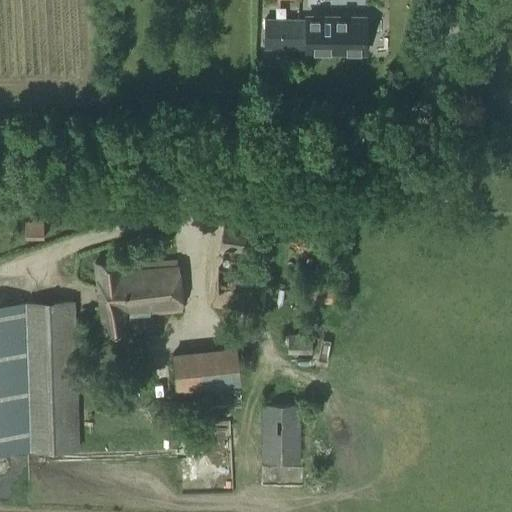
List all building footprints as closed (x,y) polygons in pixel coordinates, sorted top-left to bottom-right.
[(265,20),(264,46),(306,47),(306,50),(364,51),(364,19),(306,18),(306,21),(265,20)] [(41,221),(22,222),(22,238),(41,238),(41,221)] [(223,227),(219,249),(259,256),(263,234),(223,227)] [(119,260),(94,263),(102,333),(126,330),(125,323),(130,322),(130,317),(182,312),(176,258),(120,264),(119,260)] [(218,270),(212,305),(261,313),(267,278),(232,272),(218,270)] [(295,281),(295,304),(335,303),(334,281),(295,281)] [(74,300),(23,302),(29,452),(79,450),(74,300)] [(236,346),(171,353),(177,409),(242,403),(236,346)] [(300,404),(262,404),(262,460),(300,460),(300,404)]
